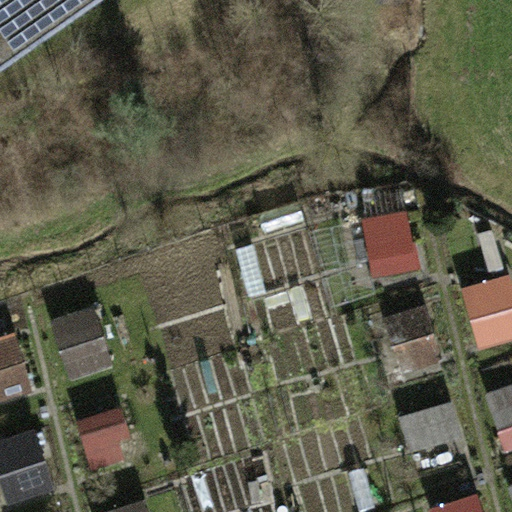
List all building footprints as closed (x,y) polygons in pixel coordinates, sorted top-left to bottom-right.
[(0,0),(0,75),(119,0),(0,0)] [(421,276),(415,216),(366,221),(372,281),(421,276)] [(478,350),(511,342),(511,275),(463,288),(478,350)] [(384,316),(397,374),(444,364),(431,306),(384,316)] [(66,375),(111,365),(98,307),(54,317),(66,375)] [(0,401),(36,391),(18,331),(0,336),(0,401)] [(511,381),(487,387),(500,449),(511,446),(511,381)] [(407,454),(461,447),(456,406),(402,412),(407,454)] [(75,424),(90,466),(137,450),(123,408),(75,424)] [(0,485),(6,506),(57,491),(38,430),(0,441),(0,485)] [(427,511),(484,511),(477,493),(427,511)] [(151,511),(148,500),(107,511),(151,511)]
